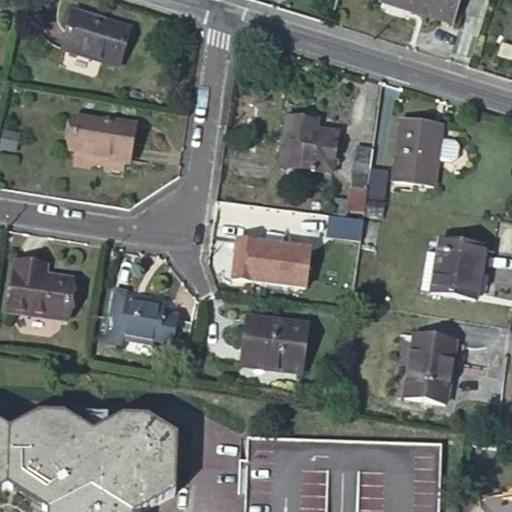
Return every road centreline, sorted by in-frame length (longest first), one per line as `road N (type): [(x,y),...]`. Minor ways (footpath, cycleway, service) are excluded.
road 1 (residential): [(225,14),(195,191),(135,229),(0,207)]
road 2 (residential): [(511,102),(225,14)]
